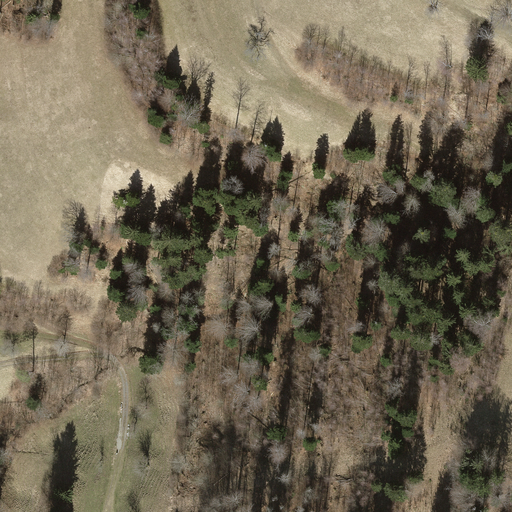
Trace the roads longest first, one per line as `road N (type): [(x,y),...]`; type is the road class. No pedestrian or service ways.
road 1 (track): [(0,364),(90,355),(107,357),(119,372),(121,452),(109,511)]
road 2 (track): [(256,0),(272,48),(302,84),(365,126),(403,136)]
